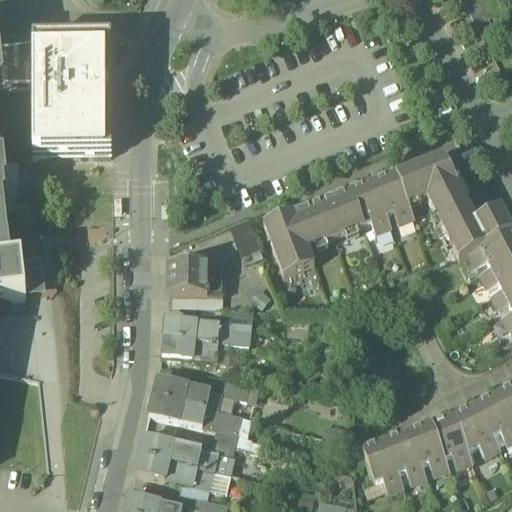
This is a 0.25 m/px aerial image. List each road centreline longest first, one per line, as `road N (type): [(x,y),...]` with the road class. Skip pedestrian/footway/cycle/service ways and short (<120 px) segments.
road 1 (residential): [(173,17),(142,133),(136,400),(107,511)]
road 2 (unknown): [(69,511),(48,312)]
road 3 (residential): [(507,171),(420,0)]
road 4 (residential): [(173,17),(243,29),(337,0)]
